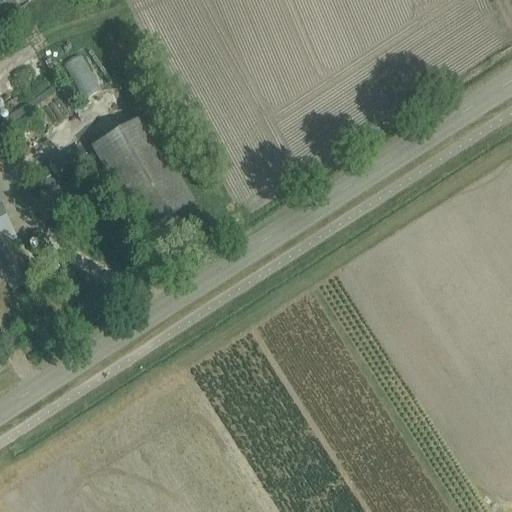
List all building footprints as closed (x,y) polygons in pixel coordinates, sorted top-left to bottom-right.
[(0,0),(0,18),(1,18),(33,0),(0,0)] [(144,119),(91,148),(141,235),(193,205),(144,119)] [(83,153),(37,182),(52,206),(98,178),(83,153)] [(0,250),(13,243),(17,241),(0,209),(0,250)] [(33,281),(13,243),(0,250),(0,269),(12,293),(33,281)]
